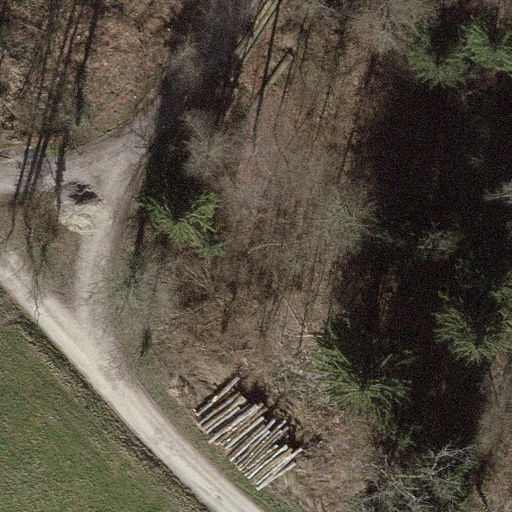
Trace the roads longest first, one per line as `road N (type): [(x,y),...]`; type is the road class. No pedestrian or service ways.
road 1 (track): [(239,0),(188,84),(140,131),(0,173)]
road 2 (track): [(140,131),(110,194),(96,301),(107,372)]
road 3 (track): [(244,511),(107,372)]
road 4 (track): [(107,372),(0,255)]
